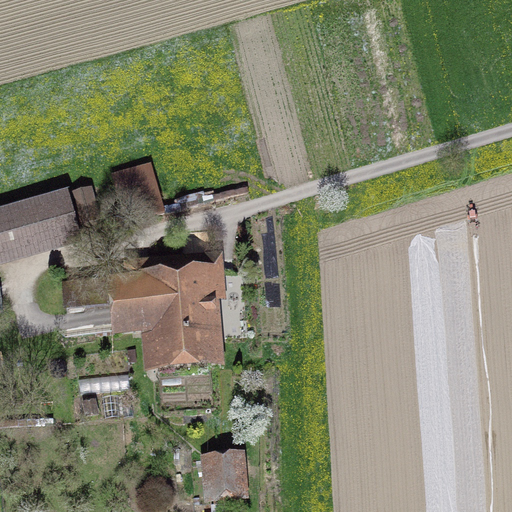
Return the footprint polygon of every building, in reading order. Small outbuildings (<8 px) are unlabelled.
[(119,213),(159,207),(153,165),(113,172),(119,213)] [(81,222),(97,218),(89,191),(73,196),(81,222)] [(0,215),(0,252),(73,232),(64,198),(0,215)] [(157,363),(210,359),(202,260),(128,266),(129,281),(65,287),(67,312),(91,310),(92,328),(154,323),(157,363)] [(234,468),(213,470),(215,504),(237,503),(234,468)]
